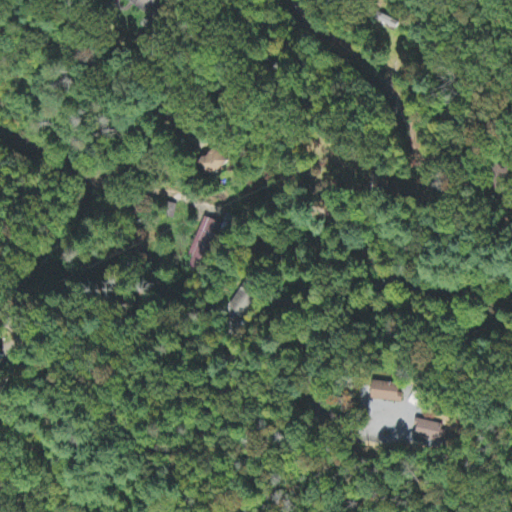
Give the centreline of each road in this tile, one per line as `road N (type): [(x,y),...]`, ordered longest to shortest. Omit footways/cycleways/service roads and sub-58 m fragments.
road 1 (residential): [(285,224),(227,225),(169,200),(114,196),(44,158),(0,117)]
road 2 (residential): [(285,224),(168,61),(104,0)]
road 3 (residential): [(0,321),(56,312),(156,401),(230,403)]
road 4 (residential): [(230,403),(270,390),(296,312),(298,264),(285,224)]
